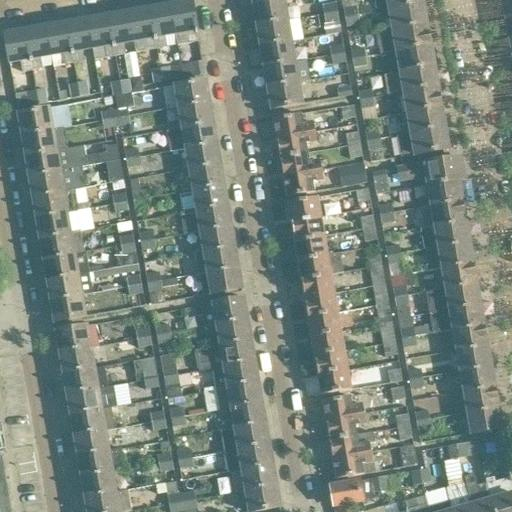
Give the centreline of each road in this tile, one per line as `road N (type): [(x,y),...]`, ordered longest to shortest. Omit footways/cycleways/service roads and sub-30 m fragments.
road 1 (residential): [(298,511),(213,0)]
road 2 (residential): [(511,303),(460,0)]
road 3 (residential): [(57,511),(23,321)]
road 4 (residential): [(23,321),(0,181)]
